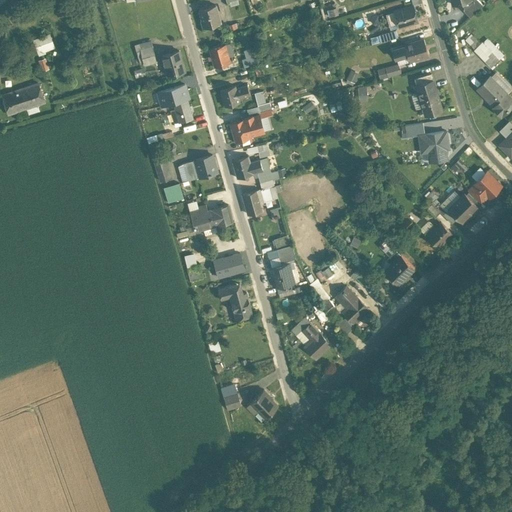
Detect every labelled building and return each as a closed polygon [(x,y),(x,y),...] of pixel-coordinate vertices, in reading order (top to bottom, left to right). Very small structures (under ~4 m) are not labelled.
[(216,4),(199,9),(202,19),(201,20),(203,27),(221,23),(216,4)] [(413,5),(394,11),(399,26),(418,21),(413,5)] [(328,9),(329,15),(339,12),(337,6),(328,9)] [(396,29),(379,34),(380,41),(398,36),(396,29)] [(472,32),(466,38),(474,47),(481,41),(472,32)] [(53,33),(34,37),(37,52),(55,49),(53,33)] [(151,38),(134,43),(141,65),(158,60),(151,38)] [(424,38),(404,44),(405,45),(393,49),(396,57),(408,54),(409,60),(429,54),(424,38)] [(225,43),(209,48),(214,66),(231,62),(229,55),(234,54),(231,42),(226,43),(225,43)] [(499,59),(482,42),(474,50),(491,67),(499,59)] [(254,47),(244,50),(246,57),(242,58),(244,66),(258,62),(254,47)] [(179,50),(162,55),(168,75),(185,70),(179,50)] [(42,70),(49,68),(46,57),(39,59),(42,70)] [(399,63),(385,67),(388,76),(401,72),(399,63)] [(136,76),(146,73),(144,66),(134,69),(136,76)] [(347,77),(354,81),(359,71),(351,68),(347,77)] [(431,72),(414,77),(416,84),(433,79),(431,72)] [(169,83),(171,87),(187,81),(186,76),(169,83)] [(506,94),(490,76),(478,88),(495,105),(495,104),(495,105),(506,94)] [(433,79),(416,84),(418,92),(417,92),(422,107),(423,107),(425,115),(442,110),(433,79)] [(38,83),(2,95),(9,113),(45,101),(38,83)] [(162,105),(173,102),(173,101),(187,97),(187,98),(189,97),(185,83),(158,91),(162,105)] [(235,85),(221,89),(225,105),(240,101),(239,97),(250,94),(247,84),(236,88),(235,85)] [(263,91),(255,93),(258,104),(266,102),(263,91)] [(506,94),(495,105),(495,104),(495,105),(493,106),(501,115),(511,104),(511,99),(506,94)] [(187,97),(173,101),(173,102),(175,109),(171,110),(175,122),(193,117),(187,98),(187,97)] [(312,99),(303,105),(307,111),(316,105),(312,99)] [(266,102),(258,104),(260,112),(272,108),(270,101),(266,102)] [(329,103),(330,110),(341,108),(340,101),(329,103)] [(253,115),(244,117),(244,118),(230,122),(235,141),(251,137),(250,135),(256,133),(257,134),(258,134),(258,133),(264,131),(259,114),(253,115)] [(447,130),(419,134),(421,148),(428,147),(430,161),(447,158),(445,145),(449,144),(447,130)] [(511,132),(500,144),(511,155),(511,153),(511,132)] [(259,155),(270,154),(269,143),(250,145),(251,151),(259,151),(259,155)] [(212,154),(184,162),(178,165),(183,181),(217,171),(212,154)] [(248,155),(232,159),(237,177),(254,173),(253,172),(257,171),(263,169),(260,159),(260,158),(250,161),(248,155)] [(267,157),(260,159),(263,169),(257,171),(258,175),(271,172),(269,166),(270,166),(267,157)] [(165,158),(155,161),(161,180),(171,177),(165,158)] [(471,175),(476,180),(487,170),(482,164),(471,175)] [(487,171),(475,182),(488,195),(489,196),(501,185),(487,171)] [(271,172),(258,175),(260,181),(273,179),(271,172)] [(180,182),(163,185),(166,201),(183,198),(180,182)] [(488,195),(475,182),(469,188),(482,201),(488,195)] [(260,189),(242,194),(248,213),(263,209),(261,201),(263,201),(260,189)] [(477,205),(464,192),(448,208),(463,222),(469,216),(468,214),(477,205)] [(447,209),(439,201),(435,206),(440,211),(443,214),(447,209)] [(432,203),(427,208),(435,216),(440,211),(435,206),(432,203)] [(228,204),(208,209),(206,204),(198,206),(198,209),(190,211),(195,231),(233,221),(228,204)] [(404,212),(394,222),(405,233),(415,223),(404,212)] [(441,221),(436,226),(433,224),(424,233),(438,246),(452,232),(441,221)] [(288,233),(274,237),(277,246),(291,242),(288,233)] [(391,233),(385,239),(394,249),(401,242),(391,233)] [(292,244),(277,248),(279,256),(294,252),(292,244)] [(195,251),(184,254),(187,265),(197,262),(195,251)] [(240,252),(214,259),(219,276),(244,269),(240,252)] [(294,252),(279,256),(281,262),(296,258),(294,252)] [(401,254),(385,270),(399,285),(407,277),(405,276),(414,267),(401,254)] [(289,261),(270,267),(271,267),(273,267),(276,277),(274,278),(277,287),(276,287),(294,282),(292,282),(287,263),(289,262),(289,261)] [(201,267),(188,269),(190,279),(203,276),(201,267)] [(240,283),(218,288),(221,299),(230,296),(242,292),(240,283)] [(368,308),(347,286),(336,295),(348,306),(343,311),(353,322),(368,308)] [(242,292),(230,296),(236,318),(252,313),(246,291),(242,292)] [(336,306),(328,297),(320,304),(328,314),(336,306)] [(321,306),(319,302),(313,306),(316,309),(314,310),(321,320),(327,316),(323,310),(324,310),(321,306)] [(330,343),(310,321),(301,329),(311,340),(305,345),(316,357),(330,343)] [(210,343),(211,350),(220,348),(219,341),(210,343)] [(273,398),(264,389),(251,402),(265,417),(278,404),(272,398),(273,398)] [(238,392),(224,396),(227,408),(241,404),(238,392)]
